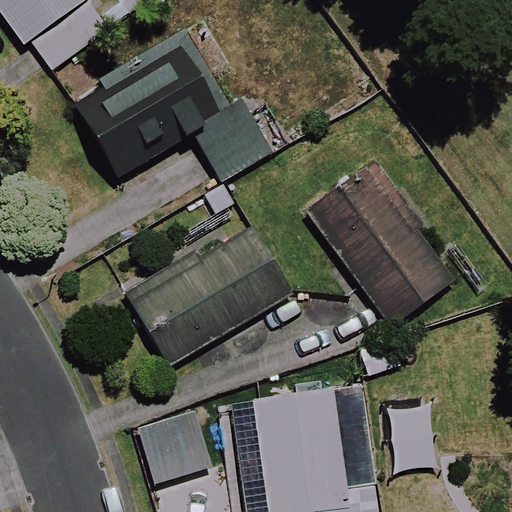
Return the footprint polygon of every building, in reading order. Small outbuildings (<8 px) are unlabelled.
[(51,76),(109,33),(85,0),(84,0),(0,0),(0,23),(19,49),(27,43),(51,76)] [(237,103),(226,109),(209,78),(229,67),(204,23),(94,85),(99,94),(72,110),(112,182),(192,137),(218,185),(267,157),(237,103)] [(448,286),(369,171),(307,213),(385,329),(448,286)] [(284,300),(242,229),(122,299),(163,370),(284,300)] [(260,504),(268,503),(268,511),(375,511),(373,487),(338,491),(327,395),(249,404),(260,504)] [(427,439),(425,411),(385,413),(386,441),(427,439)] [(203,471),(189,417),(133,432),(148,486),(203,471)]
